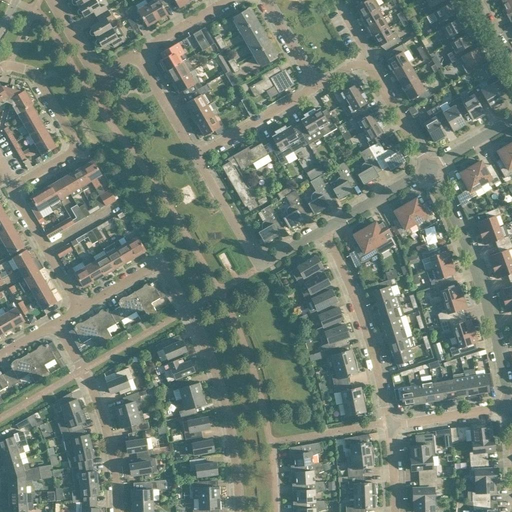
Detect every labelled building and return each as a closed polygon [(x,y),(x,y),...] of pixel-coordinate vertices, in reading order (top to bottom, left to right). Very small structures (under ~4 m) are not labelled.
[(93,12),(96,17),(108,10),(105,5),(100,7),(95,0),(89,0),(78,7),(79,9),(78,10),(78,12),(78,14),(79,15),(81,15),(83,15),(84,17),(93,12)] [(145,0),(148,4),(157,20),(168,14),(162,4),(168,1),(166,0),(145,0)] [(356,7),(355,7),(361,17),(380,6),(379,6),(375,0),(357,0),(360,4),(356,7)] [(445,0),(420,0),(421,0),(426,0),(429,5),(422,9),(426,17),(450,3),(448,4),(445,0)] [(511,0),(508,0),(502,4),(508,13),(506,14),(510,21),(511,19),(511,0)] [(430,24),(435,32),(458,19),(458,18),(456,19),(454,15),(456,14),(450,3),(426,17),(433,13),(437,20),(430,24)] [(147,26),(157,20),(148,4),(138,10),(135,5),(128,10),(135,21),(137,20),(136,19),(141,16),(147,26)] [(380,6),(361,17),(367,27),(383,18),(379,12),(382,10),(380,6)] [(234,21),(239,29),(240,32),(257,21),(251,11),(250,11),(248,9),(234,18),(235,20),(234,21)] [(95,36),(96,38),(112,28),(106,18),(111,15),(108,10),(96,17),(99,22),(90,27),(91,30),(90,31),(90,33),(90,34),(91,36),(93,36),(95,36)] [(383,18),(367,27),(373,37),(388,28),(383,18)] [(446,35),(439,39),(443,47),(467,34),(465,35),(462,30),(464,29),(458,19),(435,32),(442,28),(446,35)] [(264,32),(257,21),(240,32),(246,43),(264,32)] [(211,38),(205,27),(200,30),(209,47),(215,43),(211,38)] [(118,38),(112,28),(96,38),(97,40),(96,41),(95,43),(96,44),(97,46),(99,46),(101,46),(102,48),(111,42),(114,48),(126,41),(123,36),(118,38)] [(379,47),(382,45),(386,50),(401,41),(395,31),(392,34),(388,28),(373,37),(379,47)] [(200,30),(193,34),(195,37),(199,45),(202,51),(204,50),(209,47),(206,41),(200,30)] [(264,32),(246,43),(253,53),(270,43),(264,32)] [(214,37),(218,43),(223,40),(219,34),(214,37)] [(447,54),(451,62),(477,48),(473,50),(471,45),(473,44),(467,34),(443,47),(450,43),(454,51),(447,54)] [(226,46),(223,40),(218,43),(221,49),(226,46)] [(161,62),(160,63),(164,71),(166,70),(166,71),(188,59),(178,43),(160,53),(161,54),(163,58),(160,60),(161,62)] [(276,54),(270,43),(253,53),(259,64),(260,63),(262,66),(276,57),(275,55),(276,54)] [(387,60),(387,61),(392,71),(408,62),(403,53),(406,52),(402,45),(391,51),(394,56),(387,60)] [(483,58),(477,48),(451,62),(452,63),(461,57),(465,63),(462,65),(467,74),(472,71),(481,66),(478,61),(483,58)] [(228,61),(231,67),(237,64),(233,58),(228,61)] [(167,72),(165,73),(169,79),(171,78),(173,82),(189,73),(194,70),(188,59),(166,71),(167,72)] [(479,86),(478,86),(491,109),(494,107),(495,109),(501,105),(501,103),(503,102),(499,94),(506,90),(507,90),(505,86),(498,74),(493,65),(491,61),(486,64),(482,65),(485,70),(490,79),(486,82),(488,86),(481,90),(479,86)] [(398,81),(414,72),(408,62),(392,71),(398,81)] [(240,70),(237,64),(231,67),(235,73),(240,70)] [(279,93),(293,85),(288,77),(286,78),(282,71),(281,72),(278,66),(261,76),(263,79),(249,87),(255,97),(275,86),(279,93)] [(173,83),(172,84),(177,92),(178,91),(179,93),(183,91),(194,85),(197,90),(202,87),(199,81),(196,76),(197,75),(194,70),(189,73),(173,82),(173,83)] [(419,81),(414,72),(398,81),(404,91),(419,81)] [(423,88),(419,81),(404,91),(410,101),(415,98),(418,103),(431,95),(426,86),(423,88)] [(347,102),(363,92),(360,87),(358,88),(356,84),(349,88),(347,83),(334,90),(337,95),(340,93),(344,99),(345,98),(347,102)] [(17,114),(18,113),(32,105),(33,105),(24,90),(21,92),(15,90),(15,88),(15,87),(14,87),(10,86),(9,86),(9,89),(2,87),(0,84),(0,105),(1,108),(4,109),(5,102),(10,103),(9,110),(11,111),(14,109),(16,112),(17,114)] [(189,101),(185,104),(192,115),(207,105),(201,95),(205,92),(207,91),(210,89),(207,84),(202,87),(197,90),(200,95),(189,101)] [(459,97),(472,120),(475,118),(476,120),(482,116),(481,114),(484,113),(479,103),(481,102),(480,100),(485,97),(491,109),(478,86),(467,93),(469,97),(462,101),(459,97)] [(347,102),(343,104),(346,109),(348,107),(351,112),(354,117),(366,110),(363,105),(367,103),(364,99),(367,98),(363,92),(347,102)] [(246,97),(241,100),(244,106),(250,117),(255,114),(249,103),(246,97)] [(440,108),(453,131),(456,129),(457,131),(463,127),(462,126),(465,124),(460,115),(462,113),(461,111),(466,109),(472,120),(459,97),(447,104),(446,102),(439,106),(440,108)] [(431,119),(423,124),(434,142),(437,140),(438,142),(444,138),(443,137),(446,135),(442,128),(441,126),(443,125),(441,123),(446,120),(449,124),(453,131),(449,124),(440,108),(439,106),(438,104),(426,111),(428,115),(431,119)] [(38,116),(32,105),(18,113),(24,124),(38,116)] [(207,105),(192,115),(194,118),(192,119),(196,125),(197,124),(198,125),(214,116),(219,113),(216,108),(211,111),(207,105)] [(411,115),(417,112),(413,106),(408,109),(411,115)] [(309,111),(318,128),(323,136),(338,128),(334,121),(327,109),(322,112),(320,108),(316,111),(314,108),(309,111)] [(366,110),(354,117),(357,123),(357,122),(360,127),(358,128),(360,133),(364,131),(380,121),(377,116),(375,117),(372,113),(369,115),(366,110)] [(308,144),(323,136),(318,128),(309,111),(303,115),(305,117),(301,119),(303,123),(298,126),(308,144)] [(44,126),(38,116),(24,124),(30,134),(44,126)] [(214,116),(198,125),(204,136),(215,130),(218,136),(225,131),(221,126),(220,127),(214,116)] [(360,133),(358,134),(361,139),(365,137),(368,141),(367,141),(370,146),(379,142),(383,139),(380,134),(383,132),(381,128),(384,127),(380,121),(364,131),(360,133)] [(285,125),(280,128),(289,145),(293,152),(303,146),(304,147),(308,144),(298,126),(293,129),(290,125),(287,128),(285,125)] [(44,126),(30,134),(36,145),(50,137),(44,126)] [(293,152),(289,145),(280,128),(274,132),(275,134),(271,136),(273,140),(268,143),(276,155),(281,165),(288,162),(285,156),(293,152)] [(7,134),(13,144),(16,142),(10,132),(7,134)] [(56,147),(50,137),(36,145),(42,155),(56,147)] [(19,155),(23,152),(16,142),(13,144),(19,155)] [(370,146),(369,147),(382,170),(388,167),(390,170),(397,166),(398,167),(403,164),(402,163),(404,162),(398,151),(395,153),(392,151),(389,150),(386,150),(383,152),(381,149),(382,148),(379,142),(370,146)] [(227,163),(221,166),(245,207),(247,206),(250,211),(258,206),(254,199),(259,197),(251,186),(250,187),(239,171),(253,163),(257,170),(272,162),(268,155),(268,154),(262,143),(254,148),(252,145),(225,160),(227,163)] [(498,165),(503,174),(505,178),(511,173),(511,151),(508,145),(497,151),(504,162),(498,165)] [(377,173),(382,170),(369,147),(360,153),(365,162),(363,164),(361,166),(361,169),(362,172),(358,174),(364,185),(366,184),(367,185),(372,182),(371,181),(379,176),(377,173)] [(100,185),(96,178),(102,175),(93,161),(89,163),(88,162),(84,166),(83,167),(91,181),(95,188),(100,185)] [(487,172),(481,161),(470,167),(481,185),(487,182),(490,187),(500,181),(493,168),(487,172)] [(336,180),(330,182),(334,188),(333,189),(334,191),(339,199),(341,198),(342,199),(347,197),(346,195),(351,192),(354,191),(352,189),(352,188),(358,184),(353,176),(345,162),(335,167),(340,176),(339,177),(338,178),(337,179),(337,180),(336,180)] [(78,168),(74,172),(72,173),(80,187),(83,191),(88,188),(85,184),(91,181),(83,167),(79,169),(78,168)] [(474,189),(481,185),(470,167),(459,174),(463,181),(458,184),(460,188),(459,188),(462,193),(457,196),(462,209),(470,204),(467,200),(477,194),(474,189)] [(311,170),(306,173),(310,181),(316,178),(311,170)] [(68,175),(63,178),(62,179),(70,193),(73,197),(83,191),(80,187),(72,173),(68,175)] [(321,210),(327,207),(329,205),(327,202),(333,199),(328,190),(320,176),(310,182),(315,191),(312,194),(311,197),(312,201),(309,203),(315,214),(316,213),(317,214),(322,211),(321,210)] [(70,193),(62,179),(58,181),(57,181),(53,184),(52,185),(60,199),(70,193)] [(41,191),(49,205),(53,211),(63,205),(60,199),(52,185),(47,187),(43,190),(41,191)] [(116,200),(111,191),(110,189),(99,195),(105,206),(116,200)] [(287,213),(287,216),(284,218),(290,228),(292,227),(292,228),(297,225),(297,224),(304,220),(302,216),(308,213),(303,204),(295,190),(285,196),(291,205),(288,207),(287,210),(287,213)] [(49,205),(41,191),(37,193),(36,193),(32,196),(30,197),(33,201),(28,203),(38,221),(43,218),(39,211),(49,205)] [(416,223),(419,229),(420,231),(427,227),(426,224),(435,219),(428,206),(422,209),(416,199),(405,205),(416,223)] [(84,204),(79,208),(85,218),(95,212),(93,208),(88,211),(84,204)] [(74,224),(80,221),(85,218),(79,208),(78,208),(77,205),(71,208),(76,218),(72,220),(74,224)] [(262,227),(263,230),(259,232),(265,242),(267,241),(268,243),(273,240),(272,238),(279,234),(278,231),(283,227),(278,219),(270,205),(269,205),(260,210),(264,217),(265,216),(267,219),(264,221),(262,223),(262,227)] [(414,233),(419,229),(416,223),(405,205),(394,211),(400,222),(395,225),(402,238),(412,232),(414,233)] [(480,234),(499,227),(495,216),(501,214),(498,208),(485,213),(487,218),(476,222),(480,234)] [(127,214),(125,211),(117,215),(120,219),(127,214)] [(6,215),(0,218),(0,232),(12,226),(6,215)] [(375,222),(365,229),(375,247),(378,252),(379,255),(391,248),(390,245),(395,242),(392,238),(387,230),(383,222),(377,226),(375,222)] [(497,247),(511,242),(505,225),(499,227),(480,234),(484,245),(495,241),(497,247)] [(12,226),(0,232),(0,236),(5,244),(18,236),(12,226)] [(57,229),(47,235),(46,235),(49,239),(59,233),(57,229)] [(378,252),(375,247),(365,229),(354,235),(360,246),(354,249),(361,261),(371,259),(372,262),(380,259),(379,255),(378,252)] [(87,233),(81,236),(83,240),(88,237),(92,244),(98,241),(92,230),(87,233)] [(18,236),(5,244),(11,255),(24,247),(18,236)] [(127,243),(135,257),(136,256),(142,254),(141,253),(146,250),(138,236),(127,243)] [(113,243),(116,249),(125,263),(126,262),(131,260),(131,259),(135,257),(127,243),(121,246),(118,240),(113,243)] [(493,267),(511,261),(507,249),(511,247),(511,244),(511,242),(497,247),(499,252),(489,256),(493,267)] [(69,243),(56,251),(60,258),(73,250),(69,243)] [(116,249),(113,243),(103,249),(106,255),(114,269),(116,268),(121,266),(120,265),(125,263),(116,249)] [(423,259),(427,270),(433,268),(452,262),(448,251),(437,254),(435,249),(421,253),(423,259)] [(32,260),(26,250),(12,258),(19,268),(32,260)] [(297,267),(295,269),(300,279),(297,281),(300,286),(305,283),(307,282),(308,281),(322,274),(319,269),(322,267),(321,265),(316,256),(312,258),(310,254),(295,262),(297,267)] [(114,269),(106,255),(96,261),(104,275),(105,274),(110,272),(110,271),(114,269)] [(104,275),(96,261),(90,264),(87,259),(83,262),(85,267),(93,281),(95,280),(100,278),(100,277),(104,275)] [(32,260),(19,268),(25,279),(38,271),(32,260)] [(511,260),(511,261),(493,267),(497,279),(508,275),(509,280),(511,279),(511,260)] [(433,268),(427,270),(426,270),(430,281),(432,287),(446,283),(445,277),(455,274),(452,262),(433,268)] [(90,284),(89,283),(93,281),(85,267),(75,273),(72,268),(67,271),(76,286),(81,284),(83,287),(84,286),(90,284)] [(38,271),(25,279),(31,289),(44,281),(38,271)] [(304,297),(306,302),(332,290),(331,290),(329,291),(326,286),(330,284),(324,273),(322,274),(305,283),(310,293),(304,297)] [(390,280),(392,286),(390,287),(390,286),(373,291),(372,291),(376,302),(398,295),(400,295),(394,278),(390,280)] [(504,301),(511,298),(511,279),(509,280),(511,286),(500,289),(504,301)] [(44,281),(31,289),(37,300),(51,292),(44,281)] [(143,288),(135,293),(149,317),(157,313),(151,303),(160,298),(161,299),(167,296),(162,289),(157,292),(152,283),(150,284),(150,283),(147,283),(145,285),(143,287),(143,288)] [(441,296),(444,303),(463,296),(459,285),(448,289),(446,283),(432,287),(433,288),(429,289),(431,297),(441,296)] [(317,310),(310,313),(313,318),(339,308),(338,307),(336,308),(333,303),(337,301),(332,290),(306,302),(307,302),(312,300),(317,310)] [(51,292),(37,300),(43,310),(57,302),(51,292)] [(142,321),(149,317),(135,293),(127,297),(126,297),(123,297),(121,299),(119,301),(119,302),(118,303),(119,305),(120,306),(115,309),(121,320),(136,312),(142,321)] [(379,312),(397,307),(401,305),(398,295),(376,302),(379,312)] [(440,323),(444,322),(458,317),(456,311),(467,308),(463,296),(444,303),(445,308),(438,314),(440,323)] [(404,316),(401,305),(397,307),(379,312),(383,323),(400,317),(404,316)] [(17,307),(6,313),(14,327),(25,321),(17,307)] [(99,314),(91,318),(105,343),(112,338),(107,329),(121,320),(115,309),(110,312),(109,311),(108,308),(106,309),(103,309),(100,311),(99,313),(99,314)] [(316,329),(318,335),(345,325),(342,326),(339,320),(343,319),(339,308),(313,318),(319,316),(323,326),(316,329)] [(0,326),(4,333),(14,327),(6,313),(0,316),(0,326)] [(403,327),(400,317),(383,323),(386,333),(403,327)] [(458,317),(444,322),(440,323),(443,332),(450,332),(453,330),(455,337),(474,331),(470,319),(459,323),(458,317)] [(97,347),(105,343),(91,318),(82,323),(79,323),(77,324),(75,327),(73,328),(79,338),(74,340),(78,348),(83,345),(82,343),(92,337),(97,347)] [(322,345),(324,351),(349,343),(347,343),(345,338),(349,336),(345,325),(318,335),(319,335),(325,333),(329,343),(322,345)] [(403,327),(386,333),(389,343),(406,338),(403,327)] [(474,331),(455,337),(457,343),(450,349),(452,357),(469,351),(467,346),(478,342),(474,331)] [(406,338),(389,343),(393,354),(410,348),(415,346),(411,336),(406,338)] [(163,361),(177,355),(186,351),(182,341),(171,345),(169,339),(156,345),(163,361)] [(331,356),(334,367),(356,361),(355,358),(354,355),(353,352),(351,353),(351,350),(340,353),(339,347),(349,343),(324,351),(325,351),(326,357),(331,356)] [(56,360),(61,357),(62,357),(57,350),(52,353),(47,344),(45,345),(45,344),(44,344),(43,344),(42,345),(41,345),(40,346),(39,346),(38,347),(37,348),(37,349),(37,350),(29,354),(43,379),(50,374),(45,365),(55,359),(56,360)] [(410,348),(393,354),(396,365),(397,364),(413,359),(410,348)] [(35,383),(43,379),(29,354),(20,359),(17,359),(14,361),(11,364),(12,364),(10,365),(12,369),(7,372),(15,385),(20,381),(19,380),(30,374),(35,383)] [(164,365),(155,368),(157,374),(164,371),(168,382),(170,381),(175,379),(182,376),(185,375),(194,371),(190,361),(186,362),(184,357),(177,360),(164,365)] [(435,361),(428,363),(430,367),(430,370),(437,368),(440,367),(438,360),(435,361)] [(356,361),(334,367),(336,374),(332,375),(333,380),(334,386),(348,383),(347,376),(357,374),(356,371),(358,371),(358,367),(357,364),(356,361)] [(133,378),(132,377),(129,367),(115,373),(117,379),(106,383),(110,393),(118,390),(120,395),(136,389),(132,378),(133,378)] [(9,388),(15,385),(7,372),(2,375),(0,371),(0,403),(3,402),(0,396),(0,390),(8,386),(9,388)] [(453,379),(456,397),(467,395),(464,377),(463,373),(453,375),(453,379)] [(475,376),(478,393),(489,391),(486,374),(475,376)] [(464,377),(467,395),(478,393),(475,376),(464,377)] [(443,381),(446,399),(456,397),(453,379),(443,381)] [(176,401),(182,399),(201,394),(200,390),(202,390),(200,382),(199,382),(199,383),(186,387),(184,380),(171,385),(176,401)] [(421,382),(424,402),(435,401),(432,383),(432,380),(421,382)] [(432,383),(435,401),(446,399),(443,381),(432,383)] [(410,384),(411,386),(414,404),(424,402),(421,382),(410,384)] [(341,392),(343,403),(365,399),(364,396),(364,393),(363,390),(361,390),(360,387),(350,389),(348,383),(334,386),(336,393),(341,392)] [(411,386),(400,388),(394,389),(396,401),(402,400),(403,405),(402,405),(402,406),(414,404),(411,386)] [(59,418),(81,410),(77,399),(73,400),(71,393),(72,393),(71,392),(58,400),(62,411),(57,413),(59,418)] [(118,414),(118,417),(137,412),(134,402),(141,400),(139,392),(125,397),(127,403),(114,407),(116,415),(118,414)] [(181,417),(185,416),(194,414),(192,408),(205,404),(206,404),(204,396),(202,397),(201,394),(182,399),(185,410),(179,411),(181,417)] [(338,405),(340,416),(342,422),(356,420),(355,414),(365,411),(365,409),(366,408),(366,405),(366,402),(365,399),(343,403),(343,404),(338,405)] [(59,418),(56,419),(62,435),(71,432),(83,429),(81,423),(85,421),(81,410),(59,418)] [(139,417),(137,412),(118,417),(119,421),(118,421),(120,429),(121,429),(121,428),(133,424),(136,432),(149,428),(147,420),(144,421),(143,416),(139,417)] [(34,414),(31,416),(27,418),(30,423),(33,429),(39,426),(33,415),(34,414)] [(207,417),(198,419),(182,422),(185,439),(199,436),(198,430),(210,428),(207,417)] [(19,430),(30,423),(27,418),(15,425),(16,425),(19,430)] [(477,424),(471,425),(472,441),(493,439),(492,431),(490,431),(490,427),(485,428),(484,425),(477,426),(477,424)] [(68,451),(92,446),(89,434),(85,435),(83,429),(71,432),(73,438),(71,438),(72,444),(67,445),(68,451)] [(14,437),(0,440),(0,453),(23,446),(27,445),(23,431),(22,431),(13,434),(14,437)] [(411,450),(410,450),(410,458),(431,456),(435,456),(434,446),(434,444),(433,434),(417,435),(418,446),(411,446),(411,450)] [(199,436),(185,439),(189,456),(214,451),(212,440),(200,442),(199,436)] [(345,448),(350,448),(351,457),(374,454),(373,451),(373,448),(372,445),(370,445),(370,442),(359,443),(359,436),(344,438),(345,445),(345,448)] [(139,451),(140,457),(154,455),(153,449),(152,449),(151,438),(126,442),(127,453),(139,451)] [(470,461),(486,460),(485,451),(494,450),(493,439),(472,441),(473,451),(470,451),(470,461)] [(291,466),(322,463),(322,462),(318,463),(317,453),(323,451),(319,443),(288,448),(290,458),(294,459),(295,465),(291,466)] [(23,446),(0,453),(3,465),(21,459),(26,457),(23,446)] [(91,465),(90,459),(95,458),(92,446),(68,451),(70,457),(68,458),(70,468),(72,468),(79,467),(91,465)] [(169,446),(153,449),(154,455),(170,452),(169,446)] [(347,469),(348,476),(362,476),(362,468),(372,467),(372,464),(374,464),(374,461),(374,458),(374,454),(351,457),(352,468),(347,469)] [(154,460),(155,460),(154,455),(140,457),(141,462),(129,464),(131,475),(156,471),(154,460)] [(421,469),(421,479),(436,478),(436,466),(432,466),(431,456),(410,458),(411,470),(421,469)] [(197,477),(207,475),(217,474),(216,463),(204,464),(203,458),(193,460),(189,460),(191,471),(196,470),(197,477)] [(9,478),(26,475),(25,471),(30,469),(28,463),(23,464),(21,459),(3,465),(6,473),(7,473),(9,478)] [(476,481),(496,480),(496,468),(486,469),(486,460),(470,461),(471,471),(475,471),(476,481)] [(296,483),(292,484),(324,482),(314,482),(314,475),(325,471),(322,463),(291,466),(292,476),(296,477),(296,483)] [(39,467),(40,473),(52,471),(51,465),(39,467)] [(72,468),(73,479),(74,485),(98,483),(97,471),(93,471),(91,465),(79,467),(72,468)] [(53,477),(52,471),(40,473),(41,479),(53,477)] [(9,484),(8,484),(8,493),(35,492),(35,486),(32,486),(32,480),(26,480),(26,475),(9,478),(9,481),(9,484)] [(349,489),(354,488),(354,496),(377,495),(376,492),(376,485),(374,485),(374,483),(363,483),(362,476),(348,476),(349,489)] [(422,488),(413,488),(413,500),(433,500),(433,490),(437,489),(437,484),(442,484),(442,477),(436,478),(421,479),(422,488)] [(131,490),(130,490),(131,501),(132,501),(152,500),(152,490),(159,489),(166,489),(165,480),(154,481),(144,482),(145,490),(134,490),(132,490),(131,490)] [(472,502),(488,501),(488,492),(495,492),(495,488),(497,488),(496,480),(476,481),(476,491),(472,492),(472,502)] [(206,481),(196,482),(192,482),(192,488),(199,488),(199,499),(219,498),(219,494),(220,494),(220,486),(219,486),(219,487),(206,487),(206,481)] [(293,502),(325,501),(324,501),(315,501),(315,493),(326,490),(324,482),(292,484),(293,494),(297,495),(297,502),(293,502)] [(75,490),(72,491),(73,502),(76,502),(81,502),(95,502),(95,495),(99,495),(98,483),(74,485),(75,490)] [(35,492),(8,493),(9,505),(33,504),(33,498),(35,497),(35,492)] [(354,503),(346,506),(346,509),(345,511),(364,511),(364,508),(375,507),(375,505),(377,505),(377,501),(377,498),(377,495),(374,495),(354,496),(354,502),(354,503)] [(199,499),(200,509),(193,510),(192,511),(206,511),(207,509),(220,509),(221,509),(221,501),(219,501),(219,498),(199,499)] [(145,511),(159,511),(160,511),(153,511),(152,500),(132,501),(132,502),(133,502),(133,505),(131,505),(131,511),(135,511),(146,511),(145,511)] [(422,511),(437,511),(438,510),(434,510),(433,500),(413,500),(413,508),(415,508),(415,511),(422,511)] [(316,511),(327,509),(325,501),(293,502),(293,511),(316,511)] [(467,502),(467,504),(470,508),(470,511),(473,511),(477,511),(476,511),(495,511),(495,510),(491,510),(488,510),(488,501),(472,502),(468,502),(467,502)] [(100,511),(100,508),(96,508),(95,502),(81,502),(81,511),(100,511)]
